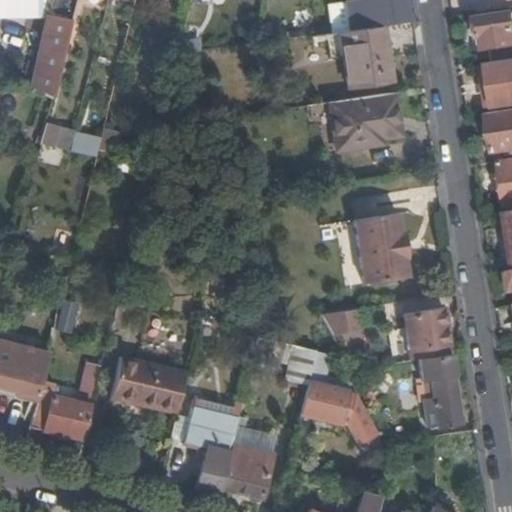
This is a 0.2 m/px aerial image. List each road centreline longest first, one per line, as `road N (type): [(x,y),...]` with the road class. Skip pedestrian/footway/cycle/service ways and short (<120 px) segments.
road 1 (residential): [(434,0),(508,511)]
road 2 (tertiary): [(147,511),(0,471)]
